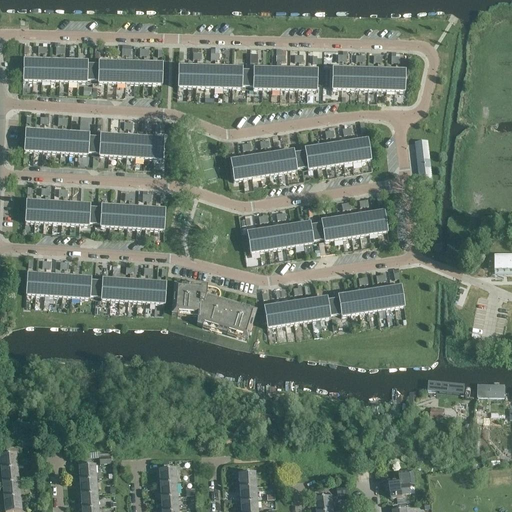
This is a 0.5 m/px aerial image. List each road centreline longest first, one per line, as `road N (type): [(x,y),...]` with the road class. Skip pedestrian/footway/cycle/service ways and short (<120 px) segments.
road 1 (residential): [(398,115),(425,104),(433,58),(417,45),(0,34)]
road 2 (residential): [(0,248),(179,260),(268,281),(413,260)]
road 3 (residential): [(407,182),(243,208),(171,185),(0,174)]
road 4 (residential): [(0,103),(169,114),(226,134),(398,115)]
road 5 (track): [(370,485),(369,457),(410,410),(439,405),(468,418)]
